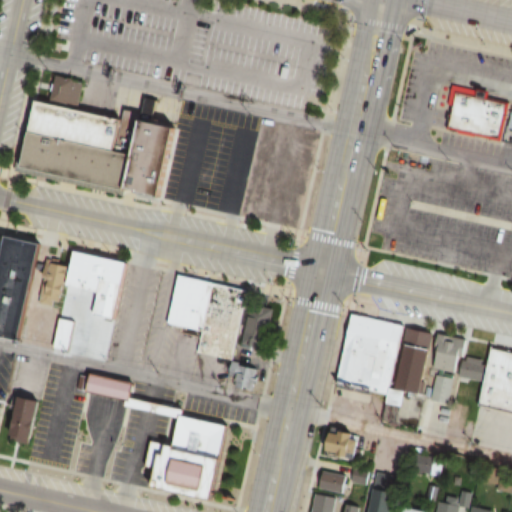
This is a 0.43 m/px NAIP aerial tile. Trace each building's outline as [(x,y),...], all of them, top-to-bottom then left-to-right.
[(450,85),(474,89),(473,97),(508,104),(502,139),(447,128),(451,106),(446,105),(450,85)] [(30,129),(36,100),(127,120),(123,136),(121,151),(30,129)] [(144,119),(180,127),(165,199),(129,192),(137,154),(144,119)] [(129,192),(21,168),(30,129),(121,151),(137,154),(129,192)] [(0,248),(3,235),(37,243),(15,340),(0,336),(0,248)] [(73,251),(126,263),(113,319),(93,314),(98,293),(66,285),(63,299),(46,296),(53,263),(69,266),(73,251)] [(251,287),(176,275),(168,324),(201,330),(197,353),(211,356),(206,383),(250,390),(254,366),(235,363),(238,345),(270,350),(277,309),(248,304),(251,287)] [(350,313),(402,325),(386,395),(334,383),(350,313)] [(70,352),(78,322),(59,317),(52,348),(70,352)] [(88,392),(134,400),(137,383),(92,375),(88,392)] [(11,439),(31,445),(42,401),(22,396),(11,439)] [(166,413),(162,442),(150,440),(146,465),(151,466),(147,488),(220,500),(232,424),(166,413)] [(334,456),(356,457),(357,433),(335,432),(334,456)] [(370,471),(328,462),(323,489),(346,493),(349,482),(367,485),(370,471)] [(378,473),(370,511),(389,511),(396,476),(378,473)] [(438,501),(437,511),(465,511),(466,491),(460,491),(460,497),(447,496),(447,502),(438,501)] [(334,511),(338,499),(316,493),(310,511),(334,511)] [(355,511),(356,505),(346,503),(344,511),(355,511)]
